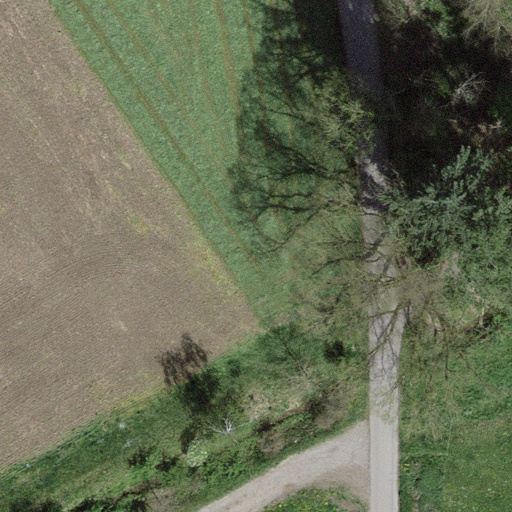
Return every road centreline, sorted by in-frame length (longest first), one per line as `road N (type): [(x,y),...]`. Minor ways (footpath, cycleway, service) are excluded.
road 1 (unclassified): [(365,0),(376,511)]
road 2 (track): [(511,222),(376,296)]
